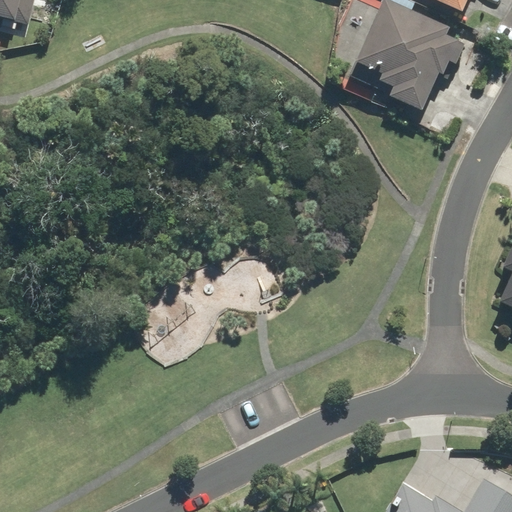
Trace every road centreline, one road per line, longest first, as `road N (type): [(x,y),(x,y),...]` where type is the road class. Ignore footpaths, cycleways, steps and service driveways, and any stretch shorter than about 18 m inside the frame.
road 1 (residential): [(156,511),(348,416),(449,391)]
road 2 (residential): [(511,106),(460,202),(448,247),(449,391)]
